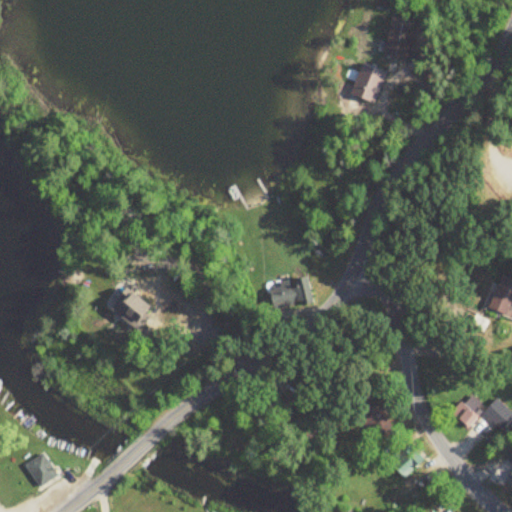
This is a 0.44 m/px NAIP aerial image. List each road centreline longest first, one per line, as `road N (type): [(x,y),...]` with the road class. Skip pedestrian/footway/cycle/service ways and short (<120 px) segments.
road 1 (residential): [(254,359),(331,310),(355,272),(378,204),(485,77),(511,26)]
road 2 (residential): [(502,511),(439,442),(415,394),(398,314),(355,272)]
road 3 (residential): [(60,511),(166,420),(254,359)]
